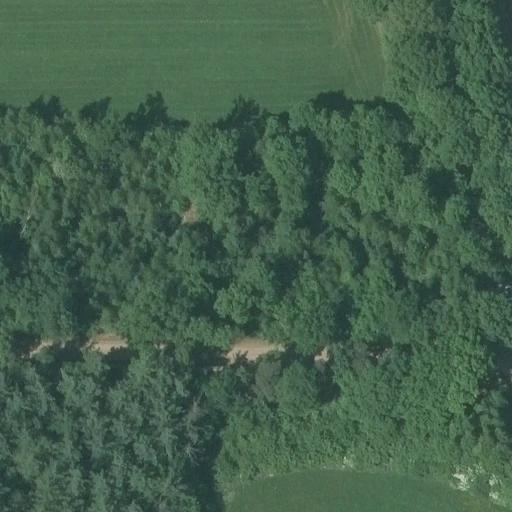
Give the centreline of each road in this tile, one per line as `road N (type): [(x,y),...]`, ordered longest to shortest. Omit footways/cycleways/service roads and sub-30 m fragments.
road 1 (track): [(511,361),(0,352)]
road 2 (unclassified): [(511,335),(435,0)]
